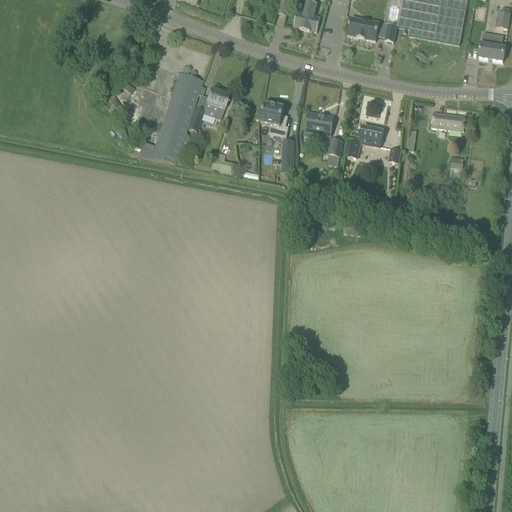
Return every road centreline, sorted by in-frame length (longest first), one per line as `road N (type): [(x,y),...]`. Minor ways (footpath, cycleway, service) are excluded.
road 1 (unclassified): [(511,95),(436,94),(331,73),(114,0)]
road 2 (tertiary): [(487,511),(511,242)]
